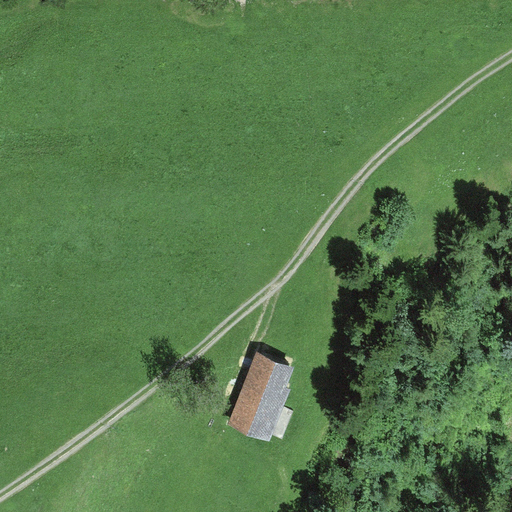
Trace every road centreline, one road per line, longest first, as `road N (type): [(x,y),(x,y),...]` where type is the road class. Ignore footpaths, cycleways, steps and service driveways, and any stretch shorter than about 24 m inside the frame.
road 1 (track): [(511,53),(473,72),(336,204),(279,288),(0,493)]
road 2 (track): [(511,376),(504,383),(490,511)]
